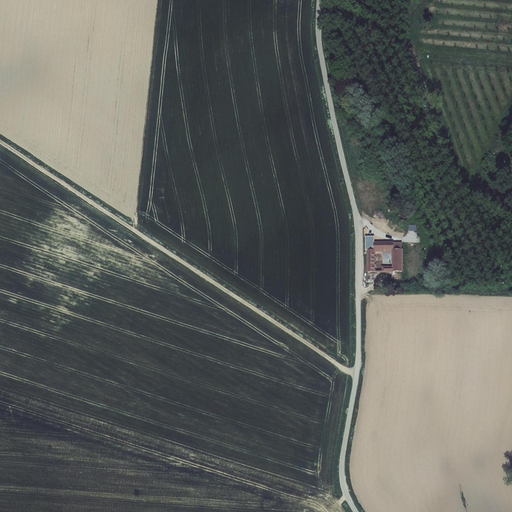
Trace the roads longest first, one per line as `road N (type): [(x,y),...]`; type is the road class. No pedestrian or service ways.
road 1 (unclassified): [(319,0),(319,48),(357,225),(358,357),(341,465),(356,511)]
road 2 (track): [(0,140),(356,371)]
